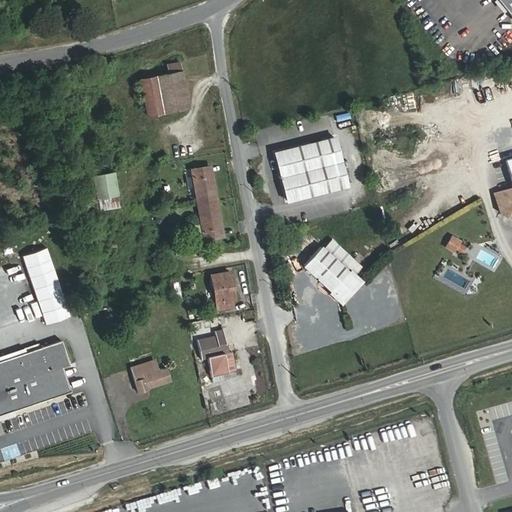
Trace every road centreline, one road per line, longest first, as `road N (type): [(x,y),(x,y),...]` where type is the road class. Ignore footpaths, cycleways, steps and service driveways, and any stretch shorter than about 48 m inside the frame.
road 1 (residential): [(214,9),(290,419)]
road 2 (primary): [(28,498),(290,419)]
road 3 (residential): [(214,9),(58,58),(0,62)]
road 4 (primary): [(511,350),(437,366),(361,395)]
road 5 (unclassified): [(476,511),(441,377)]
